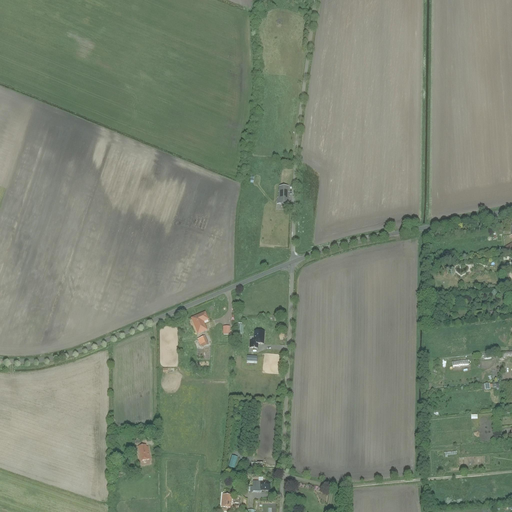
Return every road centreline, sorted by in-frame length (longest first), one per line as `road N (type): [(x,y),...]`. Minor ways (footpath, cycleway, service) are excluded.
road 1 (tertiary): [(0,360),(32,362),(91,347),(294,260)]
road 2 (unclassified): [(316,0),(297,153),(294,260)]
road 3 (unclassified): [(284,476),(338,486),(511,473)]
road 4 (tertiary): [(294,260),(366,236),(511,212)]
road 5 (unclassified): [(294,260),(284,476)]
